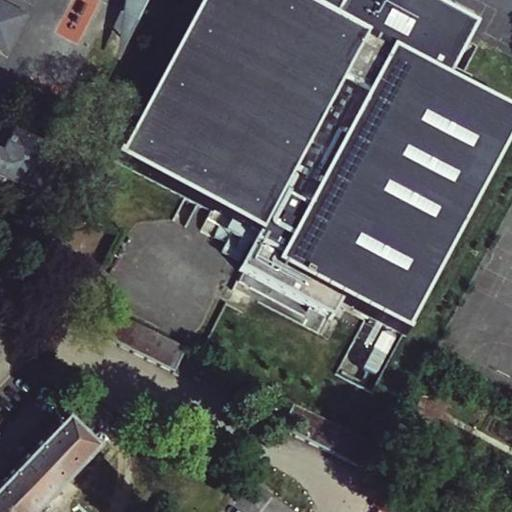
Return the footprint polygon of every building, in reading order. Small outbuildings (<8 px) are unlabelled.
[(329,20),(291,0),(200,0),(116,167),(259,237),(238,279),(333,320),(343,304),(409,334),(511,124),(511,118),(461,91),(391,53),(363,38),(329,20)] [(116,0),(116,12),(130,20),(139,0),(116,0)] [(417,0),(340,0),(329,20),(363,38),(391,53),(461,91),(470,75),(451,65),(470,28),(417,0)] [(28,15),(0,1),(0,53),(7,57),(28,15)] [(130,20),(116,12),(116,47),(130,20)] [(0,179),(39,199),(60,157),(13,133),(1,156),(0,155),(0,179)] [(57,217),(47,237),(61,243),(70,224),(57,217)] [(93,333),(106,340),(118,316),(104,309),(93,333)] [(106,340),(120,347),(131,323),(118,316),(106,340)] [(131,323),(120,347),(133,353),(145,330),(131,323)] [(146,360),(158,336),(145,330),(133,353),(146,360)] [(160,367),(171,343),(158,336),(146,360),(160,367)] [(186,350),(171,343),(160,367),(174,374),(186,350)] [(296,436),(307,413),(292,406),(281,429),(296,436)] [(320,419),(307,413),(296,436),(309,442),(320,419)] [(323,449),(334,426),(320,419),(309,442),(323,449)] [(347,433),(334,426),(323,449),(336,456),(347,433)] [(66,430),(0,498),(0,511),(40,511),(93,457),(66,430)] [(360,439),(347,433),(336,456),(349,462),(360,439)] [(360,439),(349,462),(361,469),(363,469),(374,446),(360,439)] [(377,476),(388,453),(375,446),(374,446),(363,469),(377,476)] [(388,453),(377,476),(390,483),(402,460),(388,453)]
